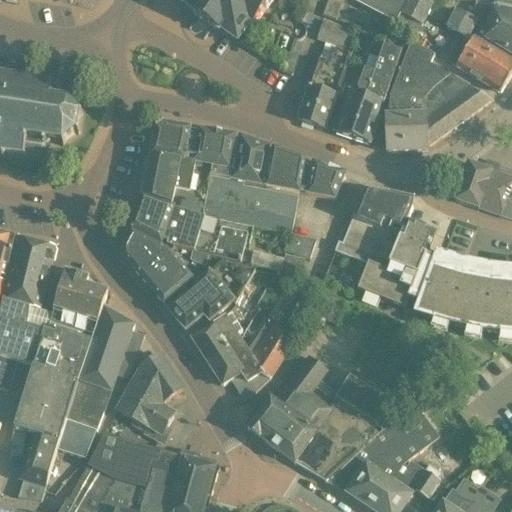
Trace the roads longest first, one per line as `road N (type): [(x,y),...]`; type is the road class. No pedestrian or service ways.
road 1 (tertiary): [(254,474),(168,335),(110,275),(73,200)]
road 2 (residential): [(116,17),(233,80),(255,105),(255,125)]
road 3 (residential): [(255,125),(365,169),(414,174)]
road 4 (residential): [(127,98),(255,125)]
road 5 (residential): [(414,174),(473,146),(511,108)]
